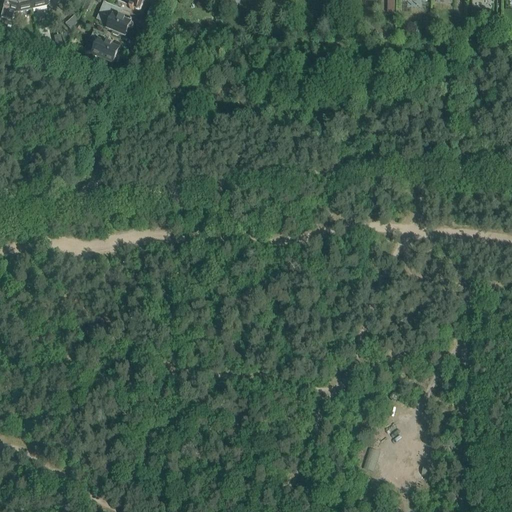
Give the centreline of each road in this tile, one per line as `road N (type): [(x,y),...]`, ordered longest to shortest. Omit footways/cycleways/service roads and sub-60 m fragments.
road 1 (track): [(511,233),(413,223),(200,240),(64,230),(0,243)]
road 2 (track): [(511,168),(419,163),(0,209)]
road 3 (track): [(413,223),(374,277),(349,367),(307,430),(274,511)]
road 4 (track): [(121,508),(158,406),(179,373),(335,383)]
road 5 (track): [(473,229),(457,511)]
road 6 (track): [(511,338),(349,367)]
road 7 (track): [(121,508),(0,453)]
